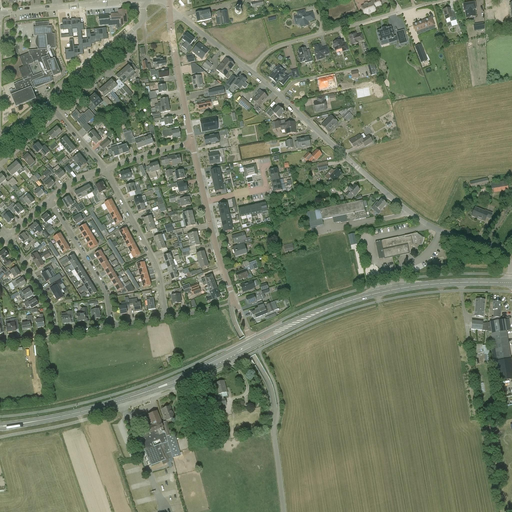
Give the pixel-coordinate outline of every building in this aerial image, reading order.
[(376,0),(371,2),(371,3),(367,4),(367,3),(364,4),(364,6),(361,7),(364,14),(364,16),(375,12),(374,8),(381,5),(378,0),(376,0)] [(474,3),(463,5),(464,11),(465,11),(466,18),(475,16),(474,10),(475,10),(474,3)] [(495,6),(497,18),(506,17),(505,4),(495,6)] [(454,12),(451,13),(449,8),(443,10),(445,20),(449,19),(450,22),(456,20),(454,12)] [(118,31),(127,23),(126,10),(120,11),(120,14),(111,15),(112,23),(115,22),(116,29),(118,31)] [(197,23),(211,20),(209,11),(195,14),(197,23)] [(216,12),(217,18),(218,18),(219,26),(228,25),(227,11),(216,12)] [(306,27),(308,26),(307,22),(314,20),(312,13),(305,15),(304,11),(297,13),(298,17),(294,18),(296,25),(300,24),(301,28),(303,27),(304,28),(306,27)] [(423,21),(411,26),(414,33),(415,33),(416,36),(420,35),(419,31),(426,28),(427,29),(433,26),(430,18),(423,21)] [(75,19),(70,20),(71,21),(72,30),(77,29),(77,35),(81,35),(81,26),(83,26),(83,23),(80,23),(80,20),(75,20),(75,19)] [(66,20),(62,20),(63,31),(68,30),(69,36),(72,35),(72,30),(71,21),(69,21),(66,21),(66,20)] [(48,84),(53,82),(51,79),(61,75),(54,58),(55,57),(52,49),(56,49),(54,34),(52,35),(51,26),(49,27),(48,22),(35,23),(35,29),(33,29),(33,28),(33,37),(42,36),(43,50),(40,52),(43,59),(41,59),(47,73),(43,75),(42,73),(33,77),(28,66),(39,61),(37,54),(30,57),(29,53),(19,58),(23,67),(18,69),(22,79),(23,78),(24,80),(16,84),(13,85),(15,90),(9,92),(15,108),(27,103),(36,100),(35,98),(31,90),(35,88),(35,89),(48,84)] [(90,35),(91,44),(95,44),(95,43),(101,42),(101,40),(104,40),(103,29),(97,29),(98,34),(90,35)] [(382,31),(377,32),(380,43),(388,41),(389,45),(395,43),(394,42),(398,41),(399,46),(407,44),(403,32),(396,34),(397,37),(393,38),(390,29),(386,30),(385,29),(381,31),(382,31)] [(82,40),(83,50),(87,49),(86,48),(91,48),(91,44),(90,35),(90,33),(86,33),(87,39),(82,40)] [(182,40),(185,42),(182,47),(186,50),(189,46),(194,40),(187,34),(185,33),(182,37),(184,38),(182,40)] [(356,36),(355,34),(348,36),(351,46),(358,43),(358,42),(363,41),(361,34),(356,36)] [(73,45),(74,55),(78,55),(78,54),(83,53),(83,50),(82,40),(82,38),(78,38),(78,44),(73,45)] [(333,43),(335,51),(342,50),(342,52),(348,50),(346,44),(343,45),(341,45),(340,41),(333,43)] [(70,50),(65,50),(66,60),(70,60),(70,59),(75,58),(74,55),(73,45),(73,44),(69,44),(70,50)] [(192,52),(202,60),(208,51),(199,44),(192,52)] [(315,51),(314,51),(317,61),(324,59),(323,56),(329,54),(328,52),(325,53),(324,48),(321,49),(320,44),(313,46),(315,51)] [(305,49),(303,50),(298,51),(300,56),(298,56),(300,63),(305,62),(305,64),(312,62),(309,50),(306,51),(305,49)] [(422,50),(416,52),(420,63),(426,61),(422,50)] [(188,65),(188,64),(195,62),(194,57),(192,57),(192,54),(185,56),(187,61),(183,62),(184,66),(188,65)] [(156,58),(156,60),(153,61),(154,69),(158,68),(158,67),(166,66),(164,59),(161,60),(161,58),(156,58)] [(216,70),(227,79),(230,76),(227,74),(234,65),(226,59),(216,70)] [(150,71),(151,71),(150,64),(147,65),(147,61),(142,62),(144,69),(148,69),(148,71),(150,71)] [(206,61),(201,67),(207,72),(212,66),(206,61)] [(190,65),(192,74),(204,72),(194,64),(190,65)] [(374,64),(367,65),(370,76),(377,74),(374,64)] [(133,65),(129,67),(128,66),(123,70),(125,73),(123,75),(126,79),(134,72),(137,69),(133,65)] [(273,72),(268,78),(276,83),(279,80),(281,81),(279,83),(283,86),(289,78),(293,77),(293,80),(295,79),(300,78),(297,70),(293,71),(291,71),(292,75),(287,76),(286,75),(285,76),(283,74),(284,74),(285,72),(278,66),(277,68),(276,68),(275,68),(273,71),(273,72)] [(121,83),(126,79),(123,75),(125,73),(123,70),(116,77),(121,83)] [(157,79),(159,78),(159,79),(168,77),(167,70),(158,72),(155,72),(154,70),(151,71),(150,71),(151,76),(157,75),(157,79)] [(201,76),(200,76),(191,78),(193,90),(203,88),(201,76)] [(226,85),(229,88),(232,84),(239,90),(247,81),(241,76),(239,79),(238,78),(237,78),(236,79),(232,76),(226,85)] [(333,76),(318,79),(320,90),(335,86),(333,76)] [(119,89),(117,87),(111,80),(104,86),(107,89),(109,88),(114,93),(119,89)] [(157,87),(158,91),(148,92),(147,83),(145,83),(148,99),(157,98),(156,94),(159,94),(166,92),(165,86),(157,87)] [(104,86),(99,91),(103,96),(104,98),(105,97),(109,93),(110,94),(110,95),(115,101),(118,99),(114,93),(109,88),(107,89),(104,86)] [(209,97),(214,96),(224,94),(223,87),(212,89),(212,90),(208,91),(209,97)] [(257,94),(258,95),(252,101),(259,107),(267,98),(261,92),(260,90),(257,94)] [(88,100),(91,103),(90,103),(90,105),(90,106),(88,107),(92,112),(102,103),(104,101),(101,98),(100,96),(97,98),(94,95),(88,100)] [(197,110),(199,109),(200,112),(201,113),(207,112),(208,110),(208,108),(211,107),(210,101),(216,100),(215,97),(204,100),(204,102),(196,104),(197,110)] [(317,99),(318,104),(314,105),(315,112),(326,110),(324,101),(323,97),(317,99)] [(103,100),(104,101),(109,107),(112,105),(112,104),(106,98),(105,98),(103,100)] [(251,106),(242,98),(238,103),(247,111),(251,106)] [(154,105),(155,108),(168,105),(167,99),(160,100),(160,103),(157,104),(154,105)] [(160,114),(162,113),(170,112),(168,105),(155,108),(155,111),(158,110),(159,112),(151,114),(152,118),(160,117),(160,114)] [(270,118),(274,114),(279,118),(284,113),(278,107),(273,112),(270,109),(266,113),(270,118)] [(340,111),(338,113),(347,122),(353,116),(350,114),(353,111),(352,107),(351,108),(350,108),(349,109),(347,110),(345,109),(341,111),(340,111)] [(76,111),(70,116),(76,122),(76,121),(82,128),(84,131),(87,134),(91,130),(87,124),(95,117),(89,110),(83,115),(83,114),(80,115),(76,111)] [(328,133),(337,123),(330,116),(321,126),(328,133)] [(171,118),(163,120),(161,120),(160,117),(152,118),(151,119),(152,123),(159,121),(160,124),(164,123),(165,127),(172,125),(171,118)] [(202,123),(200,123),(202,131),(214,129),(212,122),(215,121),(214,117),(201,120),(202,123)] [(295,127),(294,127),(293,123),(285,124),(284,121),(280,121),(280,122),(275,122),(274,122),(271,123),(272,130),(280,129),(281,130),(286,129),(286,134),(295,133),(295,129),(295,127)] [(52,140),(61,133),(57,128),(48,135),(52,140)] [(163,138),(172,136),(173,139),(180,137),(179,131),(174,131),(174,128),(162,131),(163,138)] [(227,130),(219,131),(220,136),(226,135),(227,138),(229,137),(227,130)] [(87,136),(92,141),(97,136),(93,131),(87,136)] [(97,136),(92,141),(96,145),(101,141),(99,138),(104,134),(104,133),(103,131),(99,134),(97,136)] [(150,133),(143,135),(146,143),(143,144),(144,147),(153,144),(150,137),(151,136),(150,133)] [(217,134),(203,137),(205,146),(219,143),(217,134)] [(137,149),(144,147),(143,144),(146,143),(143,135),(139,136),(140,139),(139,139),(139,140),(135,142),(137,149)] [(362,140),(359,135),(349,142),(353,148),(356,146),(357,147),(365,143),(366,146),(372,142),(368,136),(362,140)] [(59,143),(66,151),(69,147),(67,146),(70,143),(65,137),(59,143)] [(296,149),(298,149),(310,147),(309,137),(296,140),(296,142),(294,143),(296,149)] [(107,139),(106,140),(99,146),(102,149),(109,143),(110,142),(107,139)] [(293,148),(292,140),(286,141),(286,142),(284,142),(286,148),(287,147),(288,149),(293,148)] [(76,150),(70,143),(67,146),(69,147),(66,151),(70,155),(76,150)] [(122,151),(123,154),(129,152),(126,144),(122,146),(121,143),(116,144),(116,145),(119,152),(122,151)] [(42,148),(38,144),(32,148),(37,154),(40,151),(45,156),(49,152),(44,146),(42,148)] [(116,144),(117,147),(111,150),(113,158),(123,154),(122,151),(119,152),(116,145),(116,144)] [(209,152),(210,154),(208,155),(210,165),(219,163),(218,157),(223,156),(222,149),(209,152)] [(307,162),(308,161),(310,163),(313,159),(316,161),(321,155),(316,150),(311,156),(308,154),(303,159),(307,162)] [(35,157),(31,152),(22,159),(29,167),(35,163),(32,160),(35,157)] [(72,160),(74,162),(73,164),(75,166),(83,159),(79,154),(72,160)] [(174,156),(160,159),(162,166),(169,164),(168,161),(171,160),(173,166),(177,165),(177,164),(181,163),(179,156),(174,157),(174,156)] [(74,171),(78,167),(80,169),(87,164),(83,159),(75,166),(72,169),(69,165),(66,167),(70,172),(73,170),(74,171)] [(16,162),(11,166),(17,173),(22,168),(16,162)] [(157,177),(155,172),(160,171),(157,163),(149,166),(151,172),(148,173),(150,180),(157,177)] [(65,175),(60,170),(61,169),(58,166),(52,170),(48,165),(45,167),(48,170),(47,170),(51,175),(52,176),(54,174),(59,180),(65,175)] [(255,165),(243,168),(245,178),(258,175),(255,165)] [(12,177),(17,173),(11,166),(6,170),(12,177)] [(332,184),(336,181),(338,183),(343,177),(342,176),(343,175),(337,169),(334,172),(332,170),(329,173),(331,175),(329,177),(331,179),(329,181),(332,184)] [(54,184),(50,180),(51,179),(49,177),(51,175),(47,170),(42,174),(46,179),(42,182),(44,185),(48,190),(54,184)] [(132,170),(129,171),(120,174),(122,181),(131,178),(130,174),(133,173),(132,170)] [(173,176),(175,176),(176,180),(185,179),(183,171),(172,173),(171,170),(165,171),(167,178),(173,177),(173,176)] [(487,178),(469,182),(471,189),(489,185),(487,178)] [(17,188),(15,185),(10,180),(8,182),(15,190),(17,188)] [(508,191),(507,181),(490,183),(492,194),(508,191)] [(175,188),(177,188),(179,193),(187,191),(186,185),(183,185),(183,182),(176,183),(168,185),(169,189),(175,188)] [(97,189),(94,190),(96,195),(99,201),(100,203),(106,199),(102,192),(106,190),(102,183),(95,187),(97,189)] [(128,194),(134,192),(136,195),(141,193),(139,186),(134,187),(133,184),(125,187),(128,194)] [(89,185),(81,190),(83,194),(85,193),(86,196),(87,196),(92,193),(93,193),(92,191),(89,185)] [(222,186),(214,188),(215,193),(221,192),(222,195),(227,194),(226,191),(224,191),(223,186),(222,186)] [(358,188),(357,188),(354,186),(352,189),(350,187),(347,190),(349,192),(345,196),(350,200),(354,196),(360,190),(359,190),(359,189),(358,188)] [(39,189),(34,193),(38,198),(44,194),(39,189)] [(78,201),(86,196),(85,193),(83,194),(81,190),(74,193),(78,201)] [(190,205),(189,198),(191,198),(190,194),(176,198),(175,196),(168,198),(170,203),(177,201),(176,201),(180,200),(181,207),(190,205)] [(23,205),(26,203),(29,207),(34,202),(29,195),(26,198),(24,195),(18,200),(23,205)] [(81,212),(81,211),(78,206),(75,201),(72,202),(68,197),(62,201),(67,209),(70,207),(72,210),(75,208),(78,213),(81,212)] [(146,199),(142,201),(141,198),(133,200),(136,207),(143,204),(147,203),(146,199)] [(104,204),(107,209),(114,206),(111,200),(104,204)] [(380,212),(386,205),(381,200),(378,203),(377,202),(371,209),(378,215),(380,212)] [(340,222),(340,224),(365,218),(363,208),(367,207),(366,201),(362,202),(362,201),(307,213),(309,223),(332,218),(333,224),(340,222)] [(13,214),(15,212),(18,216),(24,211),(18,204),(16,206),(13,203),(8,208),(8,209),(11,212),(13,214)] [(143,204),(136,207),(138,213),(145,211),(143,204)] [(107,209),(110,215),(117,211),(114,206),(107,209)] [(484,221),(484,222),(486,218),(490,219),(492,214),(485,211),(484,211),(475,208),(471,216),(475,218),(475,217),(477,218),(477,219),(479,219),(484,221)] [(9,213),(11,212),(8,209),(3,214),(5,216),(3,218),(8,224),(14,219),(9,213)] [(110,215),(112,220),(119,216),(117,211),(110,215)] [(181,222),(184,221),(193,219),(192,212),(182,214),(183,219),(181,219),(181,222)] [(41,219),(45,224),(43,226),(45,228),(44,228),(46,230),(50,236),(55,232),(52,228),(49,224),(47,223),(51,219),(46,214),(41,219)] [(82,221),(84,223),(91,218),(92,217),(91,215),(86,218),(84,214),(80,217),(79,215),(72,220),(76,225),(82,221)] [(111,224),(114,223),(115,225),(122,222),(119,216),(112,220),(110,221),(111,224)] [(143,219),(146,226),(153,223),(151,216),(143,219)] [(195,226),(193,219),(184,221),(185,228),(195,226)] [(157,221),(153,223),(146,226),(147,229),(145,229),(146,233),(148,232),(156,230),(154,226),(158,225),(157,221)] [(29,229),(34,235),(37,232),(39,235),(43,232),(35,224),(29,229)] [(85,225),(78,229),(82,234),(88,230),(85,225)] [(104,231),(101,226),(98,228),(105,238),(108,235),(105,230),(104,231)] [(119,232),(122,238),(129,234),(126,229),(119,232)] [(51,236),(50,236),(46,230),(42,234),(47,240),(51,236)] [(92,235),(88,230),(82,234),(85,239),(92,235)] [(24,244),(26,242),(29,245),(34,240),(27,232),(24,234),(19,238),(24,244)] [(189,238),(189,241),(198,239),(197,233),(187,235),(187,238),(189,238)] [(236,243),(237,246),(232,248),(235,258),(246,254),(244,244),(251,242),(250,238),(246,239),(244,233),(232,236),(234,243),(236,243)] [(53,238),(56,243),(63,239),(60,234),(53,238)] [(122,238),(125,243),(132,239),(129,234),(122,238)] [(375,243),(376,247),(378,260),(392,257),(401,255),(408,253),(410,253),(411,253),(412,252),(413,251),(414,251),(415,250),(416,249),(417,249),(418,248),(418,247),(419,245),(421,246),(421,245),(421,244),(422,243),(422,242),(423,241),(423,239),(423,238),(417,234),(409,236),(404,237),(404,238),(397,240),(397,238),(375,243)] [(95,240),(92,235),(85,239),(88,244),(95,240)] [(153,238),(156,245),(163,242),(161,235),(153,238)] [(66,244),(63,239),(56,243),(59,248),(66,244)] [(125,243),(127,248),(134,244),(132,239),(125,243)] [(198,239),(189,241),(190,245),(189,245),(190,248),(195,247),(200,246),(198,239)] [(98,245),(95,240),(88,244),(91,250),(98,245)] [(165,249),(163,242),(156,245),(158,251),(165,249)] [(70,249),(66,244),(59,248),(63,254),(70,249)] [(127,248),(130,254),(137,250),(134,244),(127,248)] [(294,251),(292,244),(283,246),(285,253),(294,251)] [(8,261),(5,258),(8,256),(4,250),(0,253),(0,257),(4,263),(3,264),(5,267),(11,264),(9,260),(8,261)] [(140,255),(137,250),(130,254),(133,259),(140,255)] [(42,254),(38,256),(37,253),(30,257),(34,263),(49,254),(47,251),(42,254)] [(94,255),(98,260),(104,256),(100,251),(94,255)] [(196,255),(198,262),(206,259),(204,252),(196,255)] [(51,257),(49,254),(34,263),(38,269),(44,265),(42,262),(51,257)] [(163,257),(165,263),(172,261),(170,255),(163,257)] [(66,264),(69,262),(71,265),(77,261),(73,256),(68,259),(66,256),(59,261),(62,267),(66,264)] [(107,262),(104,256),(98,260),(101,266),(107,262)] [(144,263),(143,259),(136,263),(137,265),(136,265),(138,271),(146,269),(144,263)] [(208,266),(206,259),(198,262),(200,269),(208,266)] [(71,265),(74,270),(80,266),(77,261),(71,265)] [(110,267),(107,262),(101,266),(104,271),(110,267)] [(112,270),(110,267),(104,271),(107,276),(114,273),(116,271),(121,268),(119,265),(112,270)] [(45,270),(46,272),(41,275),(46,283),(53,278),(49,272),(53,270),(50,266),(45,270)] [(74,270),(77,275),(83,272),(80,266),(74,270)] [(176,272),(174,266),(167,269),(169,275),(176,272)] [(244,279),(247,278),(248,279),(252,278),(249,271),(248,267),(243,269),(244,270),(235,274),(238,281),(244,279)] [(16,268),(10,272),(10,271),(8,272),(5,274),(4,275),(7,278),(9,276),(12,280),(14,278),(20,275),(16,268)] [(77,275),(81,281),(87,277),(83,272),(77,275)] [(178,278),(176,272),(169,275),(171,281),(178,278)] [(117,278),(114,273),(107,276),(111,282),(117,278)] [(204,286),(206,285),(207,286),(214,283),(211,276),(204,278),(206,283),(203,284),(204,286)] [(14,288),(17,286),(19,289),(26,284),(23,279),(21,280),(20,277),(11,283),(14,288)] [(81,281),(84,286),(90,282),(87,277),(81,281)] [(120,283),(117,278),(111,282),(114,287),(120,283)] [(50,290),(53,295),(62,290),(59,286),(62,284),(60,280),(54,283),(56,286),(50,290)] [(151,286),(149,280),(141,282),(143,288),(151,286)] [(124,284),(126,287),(125,288),(128,293),(134,292),(134,290),(129,281),(124,284)] [(84,286),(87,291),(93,287),(90,282),(84,286)] [(254,288),(252,282),(240,286),(243,293),(254,288)] [(124,289),(120,283),(114,287),(117,292),(124,289)] [(207,286),(207,287),(204,289),(206,292),(208,291),(209,294),(217,291),(214,283),(207,286)] [(97,293),(93,287),(87,291),(91,297),(97,293)] [(63,297),(62,294),(67,291),(65,288),(62,290),(53,295),(57,301),(63,297)] [(201,293),(199,288),(191,291),(193,296),(201,293)] [(23,302),(26,299),(33,295),(29,289),(22,293),(21,291),(10,297),(12,300),(19,296),(23,302)] [(173,290),(174,296),(171,296),(172,305),(181,303),(180,295),(179,289),(173,290)] [(256,303),(256,302),(261,300),(260,295),(262,295),(269,293),(268,289),(261,291),(255,293),(256,295),(254,296),(253,295),(246,298),(248,305),(252,304),(256,303)] [(207,302),(212,300),(220,297),(217,291),(209,294),(207,295),(208,297),(205,298),(207,302)] [(146,298),(146,301),(148,311),(155,310),(153,299),(152,299),(152,297),(146,298)] [(27,309),(30,307),(31,309),(38,305),(35,300),(34,300),(32,298),(23,303),(27,309)] [(130,307),(129,301),(128,299),(125,300),(125,302),(121,303),(121,307),(119,307),(120,315),(127,314),(126,308),(130,307)] [(136,299),(129,301),(130,307),(133,307),(134,313),(141,312),(140,303),(137,304),(136,299)] [(485,300),(476,299),(474,316),(483,317),(485,300)] [(98,310),(96,310),(95,306),(98,306),(97,301),(89,303),(89,301),(87,301),(88,307),(90,307),(92,320),(100,318),(98,310)] [(495,301),(494,302),(493,302),(492,310),(494,310),(493,317),(500,318),(501,307),(500,307),(500,302),(497,302),(497,301),(495,301)] [(266,306),(269,313),(274,311),(272,306),(271,303),(266,306)] [(255,312),(251,313),(253,320),(267,314),(263,305),(258,307),(258,309),(254,310),(255,312)] [(85,321),(85,317),(88,316),(86,308),(81,309),(82,314),(76,315),(77,322),(85,321)] [(71,323),(70,318),(73,318),(72,311),(66,312),(66,313),(61,314),(62,317),(63,325),(71,323)] [(39,316),(40,320),(35,321),(37,329),(44,327),(42,315),(39,316)] [(27,317),(28,323),(21,324),(22,331),(31,329),(30,323),(33,323),(32,316),(27,317)] [(16,332),(15,330),(19,330),(17,319),(10,320),(5,321),(7,333),(16,332)] [(491,323),(489,323),(491,332),(491,334),(494,350),(491,350),(493,362),(496,382),(511,379),(511,368),(506,331),(510,331),(508,320),(499,321),(491,323)] [(471,321),(470,330),(482,331),(482,324),(483,322),(471,321)] [(482,346),(485,363),(491,362),(488,345),(487,345),(487,344),(483,345),(483,346),(482,346)] [(218,395),(214,396),(215,402),(216,401),(218,407),(223,406),(226,405),(225,399),(223,399),(222,394),(227,393),(224,381),(215,383),(218,395)] [(174,418),(170,407),(161,410),(166,421),(174,418)] [(148,415),(148,416),(144,417),(143,417),(143,418),(135,421),(139,431),(137,432),(141,441),(145,451),(151,467),(164,462),(162,457),(164,456),(168,465),(171,463),(169,458),(168,458),(167,455),(171,453),(173,458),(181,456),(175,435),(170,436),(166,422),(162,423),(165,433),(163,434),(163,432),(164,432),(163,428),(157,412),(148,415)]
